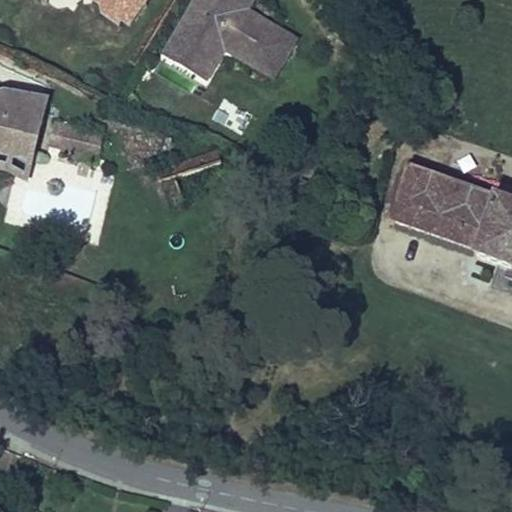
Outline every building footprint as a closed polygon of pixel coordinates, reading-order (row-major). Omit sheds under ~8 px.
[(83,0),(89,3),(88,13),(104,23),(108,16),(123,24),(138,0),(83,0)] [(186,0),(160,55),(166,58),(194,0),(186,0)] [(194,0),(166,58),(185,68),(194,48),(211,59),(218,45),(220,38),(271,65),(287,33),(237,8),(239,0),(194,0)] [(268,70),(271,65),(220,38),(218,45),(268,70)] [(194,48),(185,68),(203,76),(211,59),(194,48)] [(160,60),(153,72),(195,95),(202,83),(160,60)] [(0,91),(0,111),(38,120),(42,101),(0,91)] [(225,104),(213,118),(236,137),(248,123),(225,104)] [(0,157),(28,165),(38,120),(0,111),(0,157)] [(48,139),(96,149),(101,128),(52,117),(48,139)] [(21,188),(28,165),(0,157),(0,173),(4,174),(21,188)] [(167,171),(173,184),(210,172),(205,158),(167,171)] [(511,190),(506,188),(502,198),(407,166),(388,221),(473,250),(471,255),(494,263),(486,287),(511,296),(511,190)] [(167,171),(151,177),(154,191),(173,184),(167,171)]
